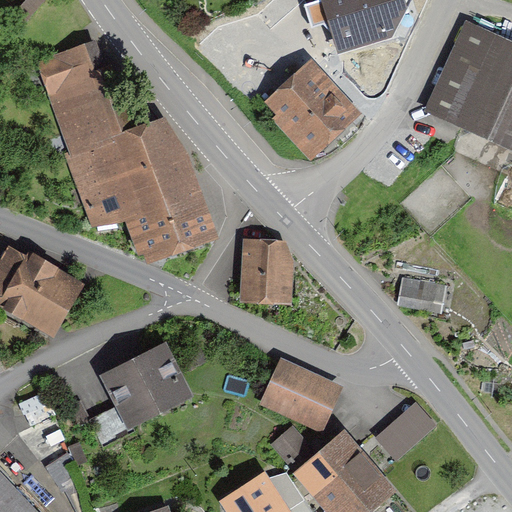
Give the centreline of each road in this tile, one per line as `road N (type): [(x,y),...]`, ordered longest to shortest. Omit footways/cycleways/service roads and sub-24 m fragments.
road 1 (unclassified): [(101,0),(281,217)]
road 2 (residential): [(281,217),(361,151),(392,112),(445,0)]
road 3 (unclassified): [(186,295),(341,366),(375,367),(406,350)]
road 4 (residential): [(186,295),(0,388)]
road 5 (unclassified): [(0,219),(186,295)]
road 6 (unclassified): [(281,217),(406,350)]
road 7 (unclassified): [(406,350),(500,468)]
